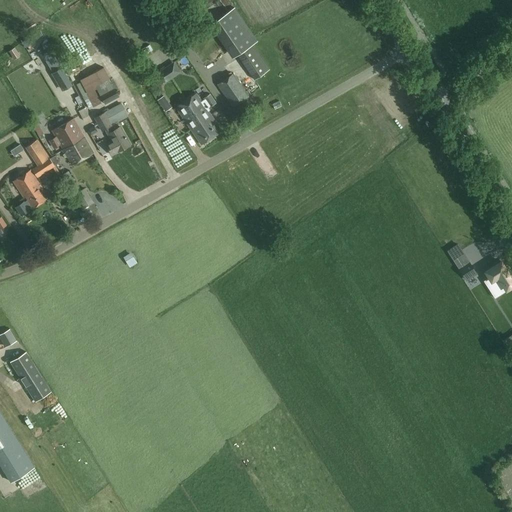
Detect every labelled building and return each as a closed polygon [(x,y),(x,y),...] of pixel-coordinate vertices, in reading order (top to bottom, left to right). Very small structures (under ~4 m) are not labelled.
[(253,44),(258,40),(235,7),(209,24),(232,58),(237,55),(255,80),(270,69),(253,44)] [(42,55),(53,73),(61,67),(58,62),(51,50),(42,55)] [(162,85),(181,73),(174,62),(155,74),(162,85)] [(72,84),(61,67),(53,73),(63,89),(72,84)] [(94,90),(96,88),(95,86),(109,78),(104,67),(81,79),(82,81),(88,93),(94,90)] [(249,95),(233,73),(217,84),(232,107),(249,95)] [(105,105),(120,97),(109,78),(95,86),(96,88),(105,105)] [(245,81),(250,91),(256,88),(251,78),(245,81)] [(88,93),(82,81),(77,84),(89,108),(101,103),(94,90),(88,93)] [(389,85),(377,92),(389,111),(380,116),(391,134),(400,128),(399,128),(411,120),(389,85)] [(221,130),(207,108),(210,106),(211,107),(217,103),(211,94),(205,98),(206,99),(202,101),(197,93),(176,108),(201,144),(221,130)] [(165,95),(158,100),(165,111),(173,106),(165,95)] [(107,134),(108,134),(111,141),(105,144),(112,155),(130,144),(120,127),(114,131),(111,126),(112,125),(111,124),(119,120),(120,121),(128,116),(121,103),(104,112),(105,112),(94,118),(102,131),(105,130),(107,134)] [(81,147),(88,143),(74,118),(53,130),(64,149),(75,143),(77,146),(81,147)] [(98,131),(95,125),(89,129),(88,131),(91,135),(98,131)] [(190,148),(195,145),(190,133),(184,136),(190,148)] [(38,166),(49,158),(38,140),(26,147),(37,165),(38,166)] [(75,143),(64,149),(73,165),(94,153),(88,143),(81,147),(77,146),(75,143)] [(24,149),(20,144),(16,147),(19,152),(24,149)] [(52,157),(50,158),(53,162),(57,160),(55,157),(62,153),(59,148),(50,154),(52,157)] [(38,166),(37,165),(31,170),(36,178),(52,168),(59,177),(61,176),(55,166),(53,162),(50,158),(49,158),(38,166)] [(36,178),(31,170),(13,182),(25,199),(26,198),(33,193),(30,188),(39,182),(36,178)] [(74,194),(80,190),(69,171),(63,174),(74,194)] [(42,186),(39,182),(30,188),(33,193),(26,198),(33,208),(47,199),(40,188),(42,186)] [(76,193),(83,208),(87,215),(92,213),(92,211),(96,209),(86,188),(76,193)] [(460,248),(458,244),(448,251),(451,256),(461,250),(460,248)] [(130,267),(137,262),(131,252),(124,257),(130,267)] [(467,281),(478,274),(469,260),(458,267),(467,281)] [(485,280),(484,281),(495,298),(495,297),(500,294),(511,285),(511,278),(511,276),(511,275),(510,274),(509,274),(507,271),(508,270),(507,269),(506,269),(501,261),(485,272),(490,279),(485,282),(485,280)] [(479,298),(488,316),(497,311),(487,293),(479,298)] [(10,328),(0,333),(0,334),(6,345),(17,338),(10,328)] [(27,351),(11,360),(35,399),(51,389),(27,351)] [(59,402),(42,409),(48,425),(65,418),(59,402)] [(0,463),(11,481),(34,467),(0,412),(0,463)] [(34,489),(35,495),(46,492),(45,487),(34,489)]
